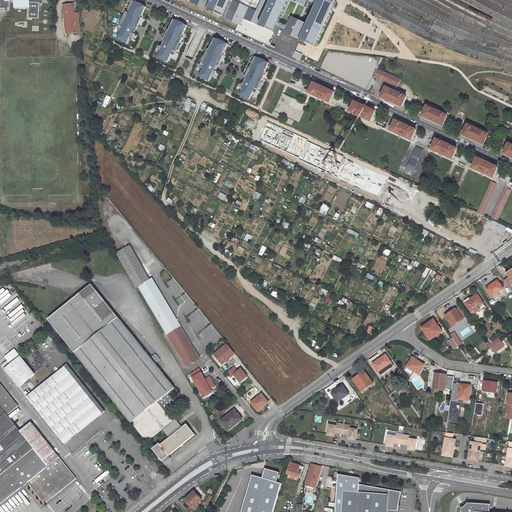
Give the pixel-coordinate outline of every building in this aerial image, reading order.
[(0,0),(1,8),(5,8),(5,11),(8,11),(8,7),(10,7),(10,1),(11,1),(11,0),(14,0),(15,7),(29,6),(28,17),(39,18),(40,3),(39,0),(0,0)] [(185,0),(193,3),(208,10),(225,18),(241,25),(244,18),(259,25),(275,32),(290,0),(292,0),(305,6),(308,0),(270,0),(263,15),(249,8),(233,1),(233,0),(185,0)] [(294,17),(286,35),(299,41),(315,48),(337,0),(317,0),(307,23),(294,17)] [(142,18),(147,7),(143,5),(144,5),(137,1),(136,2),(133,1),(130,8),(132,9),(130,13),(127,11),(124,19),(122,24),(121,24),(118,30),(122,31),(118,39),(128,43),(131,37),(133,38),(135,34),(132,33),(135,27),(138,29),(142,18)] [(74,4),(63,5),(65,34),(79,33),(78,18),(79,18),(79,16),(78,16),(78,13),(74,13),(74,4)] [(177,21),(174,19),(169,30),(168,30),(163,40),(166,42),(163,47),(161,46),(159,50),(162,51),(159,58),(168,62),(172,54),(175,56),(178,50),(177,49),(179,44),(180,45),(183,37),(182,37),(180,36),(182,32),(184,33),(187,26),(184,24),(184,23),(178,20),(177,21)] [(223,55),(228,44),(225,43),(225,42),(218,39),(218,40),(215,38),(211,46),(213,47),(212,50),(209,49),(208,49),(205,56),(206,56),(203,62),(203,61),(200,67),(203,69),(200,76),(209,81),(212,74),(215,75),(217,71),(214,70),(217,65),(219,66),(224,55),(223,55)] [(259,58),(256,57),(251,68),(250,67),(245,78),(248,79),(245,84),(242,83),(241,87),(243,88),(240,95),(250,99),(253,92),(257,93),(259,87),(261,82),(262,82),(265,75),(264,74),(262,73),(263,70),(266,71),(269,63),(266,62),(266,61),(259,58)] [(385,73),(382,80),(393,86),(391,90),(385,87),(383,92),(382,92),(379,97),(402,107),(407,97),(395,92),(400,80),(385,73)] [(313,83),(309,93),(330,103),(335,92),(313,83)] [(185,104),(183,109),(192,112),(195,103),(190,102),(191,99),(183,97),(182,103),(185,104)] [(354,101),(350,111),(371,121),(375,111),(354,101)] [(448,116),(427,106),(422,116),(443,126),(448,116)] [(260,139),(268,121),(245,112),(237,129),(260,139)] [(395,120),(391,130),(412,140),(417,130),(395,120)] [(272,124),(264,140),(286,151),(294,134),(272,124)] [(488,135),(467,125),(463,135),(484,145),(488,135)] [(436,139),(432,149),(453,159),(457,149),(436,139)] [(310,141),(302,158),(325,168),(333,151),(310,141)] [(416,146),(406,170),(412,173),(423,149),(416,146)] [(477,158),(472,168),(493,178),(498,167),(477,158)] [(384,178),(357,165),(349,181),(377,194),(384,178)] [(491,181),(477,211),(484,214),(497,184),(494,182),(491,181)] [(426,193),(407,184),(397,205),(416,214),(426,193)] [(497,220),(511,190),(508,189),(505,187),(491,217),(497,220)] [(460,209),(449,231),(464,239),(475,216),(460,209)] [(151,279),(131,245),(118,252),(140,292),(143,291),(156,283),(153,278),(151,279)] [(498,280),(487,288),(493,297),(504,289),(498,280)] [(143,291),(185,366),(199,359),(156,283),(143,291)] [(75,353),(147,442),(161,430),(164,429),(170,437),(168,439),(160,445),(159,444),(152,449),(162,461),(195,435),(186,425),(182,428),(175,419),(172,422),(164,411),(168,408),(166,406),(173,401),(167,394),(174,389),(162,373),(166,369),(162,364),(158,368),(92,285),(48,319),(75,353)] [(486,307),(477,294),(469,300),(469,299),(465,302),(465,303),(473,315),(479,311),(479,312),(486,307)] [(455,308),(449,312),(450,313),(446,316),(452,325),(462,318),(455,308)] [(434,319),(422,328),(430,340),(442,332),(434,319)] [(501,341),(497,336),(487,344),(490,349),(501,341)] [(453,338),(449,341),(455,349),(459,347),(453,338)] [(490,349),(494,354),(505,347),(501,341),(490,349)] [(234,352),(227,343),(214,354),(222,364),(231,356),(230,355),(234,352)] [(20,356),(13,349),(3,357),(6,360),(9,365),(4,369),(18,387),(24,382),(34,375),(20,356)] [(386,355),(373,364),(379,372),(381,375),(394,366),(386,355)] [(413,357),(407,366),(418,374),(424,364),(413,357)] [(6,360),(0,364),(4,369),(9,365),(6,360)] [(32,392),(26,397),(61,440),(75,429),(78,433),(105,411),(67,365),(32,392)] [(234,367),(227,372),(231,377),(234,375),(240,382),(247,376),(241,368),(238,371),(234,367)] [(199,369),(190,374),(201,394),(210,389),(214,387),(209,378),(205,380),(203,381),(200,376),(202,375),(199,369)] [(365,372),(354,380),(362,391),(373,384),(365,372)] [(435,374),(433,388),(435,388),(435,392),(443,393),(444,389),(445,390),(447,376),(435,374)] [(477,390),(497,393),(498,383),(485,381),(485,382),(479,381),(477,390)] [(18,387),(26,397),(32,392),(24,382),(18,387)] [(19,430),(7,415),(18,406),(0,383),(0,503),(18,489),(21,493),(29,486),(42,501),(49,495),(51,498),(76,478),(61,460),(59,461),(57,458),(59,457),(36,429),(30,421),(19,430)] [(460,384),(458,399),(469,400),(471,386),(460,384)] [(344,385),(332,393),(337,402),(350,393),(344,385)] [(212,393),(210,389),(201,394),(203,397),(212,393)] [(262,394),(251,403),(258,411),(268,403),(262,394)] [(235,410),(222,421),(228,429),(234,424),(235,425),(243,419),(235,410)] [(39,427),(33,419),(30,421),(36,429),(39,427)] [(336,426),(329,424),(327,435),(334,437),(335,432),(339,433),(339,430),(343,431),(344,424),(340,424),(339,426),(336,426)] [(346,432),(346,434),(350,435),(349,439),(356,440),(358,429),(350,428),(347,428),(348,425),(344,424),(343,431),(346,432)] [(61,440),(64,444),(78,433),(75,429),(61,440)] [(170,437),(164,429),(161,430),(168,439),(170,437)] [(444,445),(451,446),(455,446),(456,439),(452,439),(453,433),(446,432),(444,445)] [(402,442),(403,434),(399,434),(399,436),(395,436),(388,434),(386,445),(394,447),(394,442),(397,443),(398,441),(402,442)] [(403,434),(402,442),(405,442),(405,444),(408,445),(408,449),(415,450),(417,439),(409,438),(406,438),(407,435),(403,434)] [(470,441),(469,448),(472,449),(480,450),(482,443),(482,437),(475,436),(474,442),(470,441)] [(442,455),(453,457),(454,450),(450,449),(451,446),(444,445),(442,455)] [(467,459),(479,461),(479,460),(480,450),(472,449),(472,452),(468,452),(467,459)] [(303,467),(291,463),(287,473),(291,475),(290,478),(295,479),(296,476),(300,478),(303,467)] [(321,467),(311,464),(306,480),(306,485),(315,487),(321,467)] [(281,471),(266,467),(263,476),(254,474),(242,511),(274,511),(282,484),(278,483),(281,471)] [(335,511),(341,511),(343,490),(358,491),(359,484),(359,478),(338,474),(335,511)] [(341,511),(387,511),(388,509),(397,510),(399,491),(359,484),(358,491),(343,490),(341,511)] [(202,500),(194,491),(186,499),(193,507),(202,500)] [(42,501),(44,504),(51,498),(49,495),(42,501)] [(487,511),(488,505),(465,503),(464,505),(463,506),(461,508),(459,508),(459,511),(487,511)]
